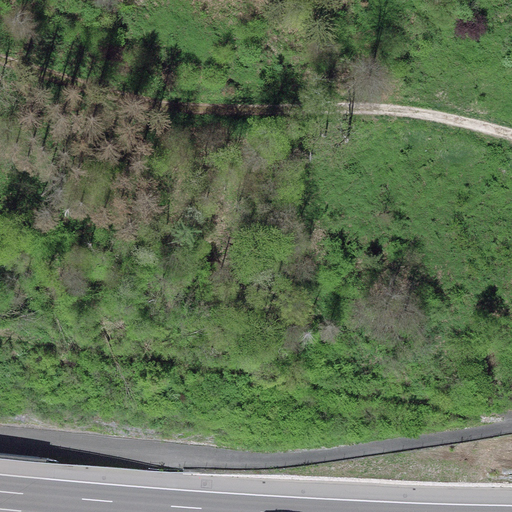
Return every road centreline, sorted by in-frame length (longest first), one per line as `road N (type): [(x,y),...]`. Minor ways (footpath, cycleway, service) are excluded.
road 1 (track): [(511,133),(376,108),(171,106),(0,60)]
road 2 (track): [(0,333),(182,365)]
road 3 (motorway): [(152,511),(0,498)]
